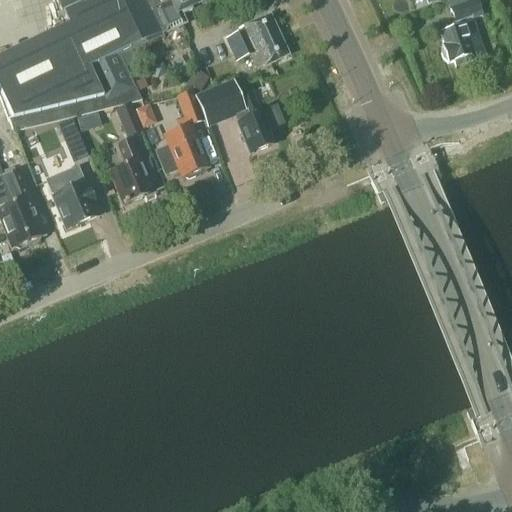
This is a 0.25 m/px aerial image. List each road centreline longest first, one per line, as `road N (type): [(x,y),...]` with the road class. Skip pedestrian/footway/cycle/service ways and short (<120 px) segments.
road 1 (tertiary): [(511,439),(392,144)]
road 2 (residential): [(282,197),(0,314)]
road 3 (tertiary): [(330,511),(461,508),(511,495)]
road 4 (tertiary): [(392,144),(324,0)]
road 5 (unclassified): [(392,144),(511,104)]
